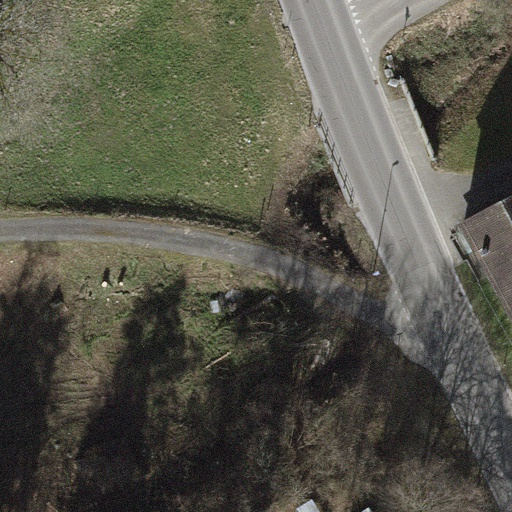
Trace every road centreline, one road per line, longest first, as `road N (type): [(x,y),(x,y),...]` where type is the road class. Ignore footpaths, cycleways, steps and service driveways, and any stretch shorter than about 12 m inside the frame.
road 1 (tertiary): [(511,467),(386,205),(311,0)]
road 2 (track): [(443,324),(387,317),(309,273),(228,245),(99,221),(0,230)]
